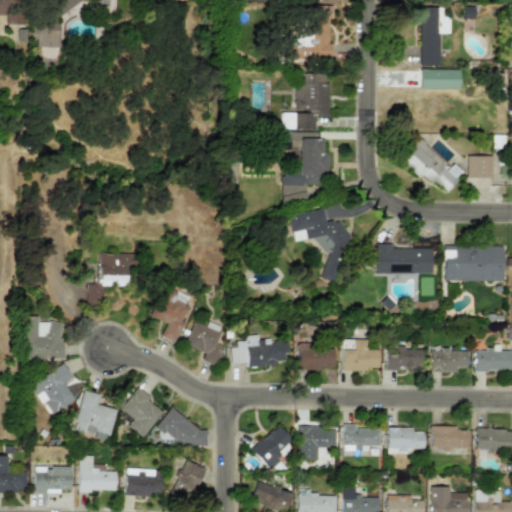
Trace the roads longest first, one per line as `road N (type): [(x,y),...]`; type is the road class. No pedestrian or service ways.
road 1 (residential): [(511,401),(213,403),(110,357)]
road 2 (residential): [(511,201),(404,200),(372,179),(363,160),(364,0)]
